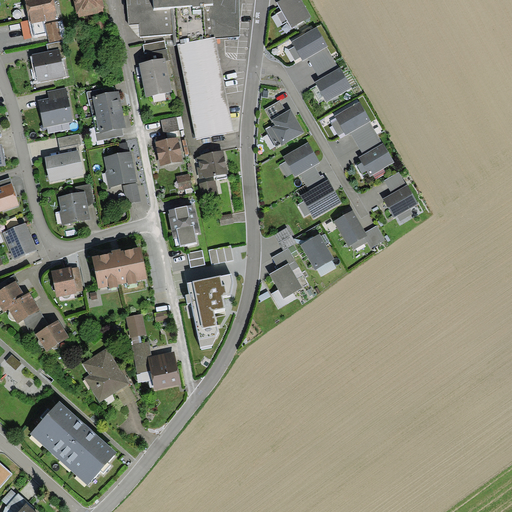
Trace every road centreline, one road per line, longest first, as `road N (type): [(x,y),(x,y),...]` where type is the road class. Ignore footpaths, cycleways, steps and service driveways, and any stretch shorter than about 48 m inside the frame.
road 1 (residential): [(261,0),(246,133),(249,297),(233,343),(192,399)]
road 2 (residential): [(157,225),(66,248),(47,242),(1,77)]
road 3 (residential): [(116,0),(157,225)]
road 4 (residential): [(157,225),(192,399)]
road 5 (residential): [(192,399),(98,511)]
